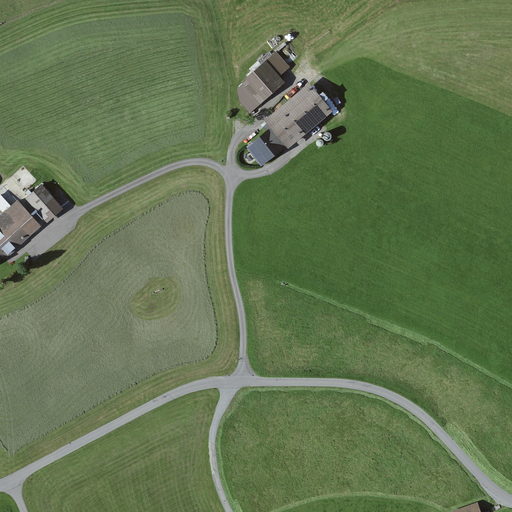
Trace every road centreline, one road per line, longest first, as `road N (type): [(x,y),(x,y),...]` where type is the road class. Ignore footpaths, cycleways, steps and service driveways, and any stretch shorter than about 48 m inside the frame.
road 1 (unclassified): [(244,381),(352,385),(399,401),(511,501)]
road 2 (unclassified): [(0,485),(184,389),(244,381)]
road 3 (unclassified): [(234,120),(231,265),(244,381)]
road 4 (track): [(230,181),(203,165),(181,166),(73,216),(9,261)]
road 5 (track): [(230,382),(212,445),(228,511)]
road 6 (track): [(234,120),(213,0)]
